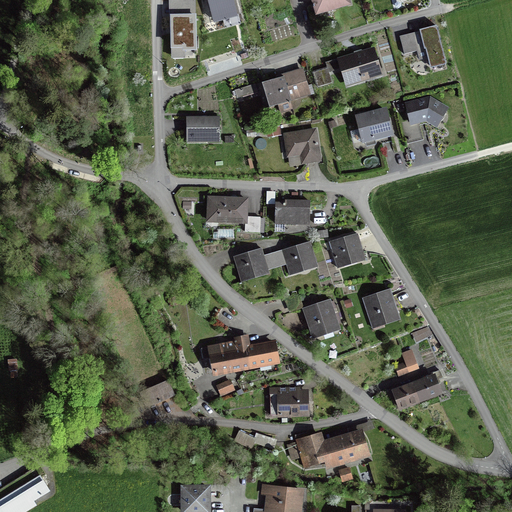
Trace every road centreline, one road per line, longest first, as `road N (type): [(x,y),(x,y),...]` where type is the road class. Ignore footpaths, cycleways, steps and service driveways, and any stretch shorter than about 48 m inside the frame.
road 1 (residential): [(379,410),(285,429),(135,423),(84,433),(0,467)]
road 2 (residential): [(379,410),(229,300),(190,254),(162,183)]
road 3 (residential): [(353,187),(470,386),(499,442),(502,469)]
road 4 (residential): [(157,96),(441,10)]
road 5 (residential): [(162,183),(353,187)]
road 6 (unclassified): [(162,183),(90,171),(0,126)]
road 7 (residential): [(502,469),(439,453),(379,410)]
road 8 (residential): [(478,154),(353,187)]
